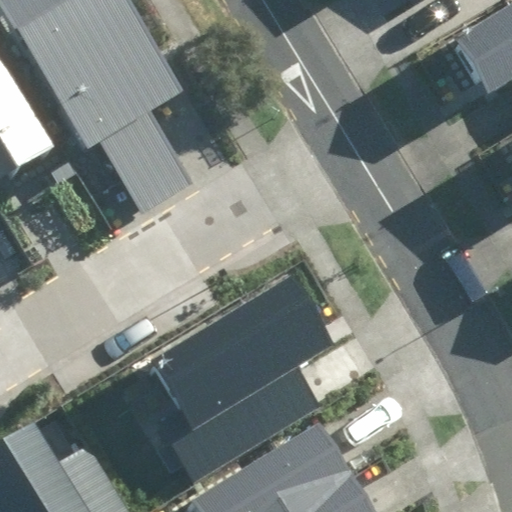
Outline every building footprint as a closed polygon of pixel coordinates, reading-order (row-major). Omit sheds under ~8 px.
[(178,94),(120,0),(0,0),(0,181),(73,137),(82,152),(98,143),(138,209),(194,175),(154,109),(178,94)] [(511,0),(455,33),(490,94),(511,81),(511,0)] [(288,280),(146,365),(206,464),(316,397),(295,363),(327,344),(288,280)] [(121,511),(59,407),(0,441),(0,511),(121,511)] [(368,511),(320,429),(194,502),(199,511),(368,511)]
